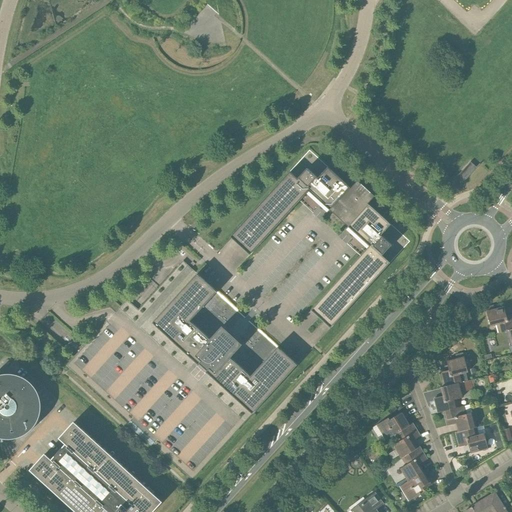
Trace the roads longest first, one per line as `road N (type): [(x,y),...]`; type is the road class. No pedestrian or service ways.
road 1 (unclassified): [(0,296),(49,297),(105,280),(180,206),(322,110)]
road 2 (secondary): [(448,254),(213,511)]
road 3 (secondary): [(252,511),(463,270)]
road 4 (unclassified): [(452,227),(322,110)]
road 5 (residential): [(456,501),(410,373)]
road 6 (unclassified): [(322,110),(361,44),(367,0)]
